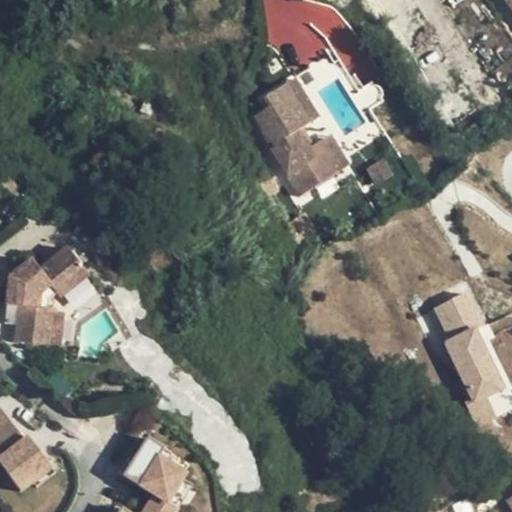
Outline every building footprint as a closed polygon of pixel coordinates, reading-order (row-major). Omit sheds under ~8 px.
[(511,0),(502,0),(511,12),(511,0)] [(431,60),(419,68),(435,96),(450,86),(431,60)] [(297,76),(289,81),(314,119),(321,114),(297,76)] [(289,81),(267,95),(273,105),(258,115),(273,142),(304,192),(342,168),(324,137),(312,145),(301,127),(314,119),(289,81)] [(450,86),(435,96),(449,117),(464,106),(450,86)] [(332,132),(324,137),(342,168),(351,162),(332,132)] [(396,172),(385,155),(368,166),(379,183),(396,172)] [(314,220),(294,234),(305,251),(325,237),(314,220)] [(10,280),(6,308),(12,309),(18,316),(18,322),(15,344),(49,348),(53,312),(48,312),(49,302),(56,297),(59,300),(87,278),(66,251),(39,273),(31,263),(10,280)] [(462,294),(433,309),(450,341),(444,344),(473,399),(465,403),(476,424),(496,414),(489,400),(511,389),(462,294)] [(12,309),(6,308),(6,314),(11,321),(18,322),(18,316),(12,309)] [(65,313),(53,312),(49,348),(61,349),(65,313)] [(0,467),(16,488),(48,464),(28,439),(25,440),(8,418),(0,424),(0,467)] [(121,475),(158,498),(164,503),(179,482),(183,477),(163,464),(156,459),(160,450),(145,440),(121,475)] [(168,455),(160,450),(156,459),(163,464),(168,455)] [(56,474),(48,464),(16,488),(19,492),(31,484),(36,489),(56,474)] [(191,490),(179,482),(164,503),(177,511),(191,490)] [(158,498),(148,511),(176,511),(177,511),(164,503),(158,498)]
